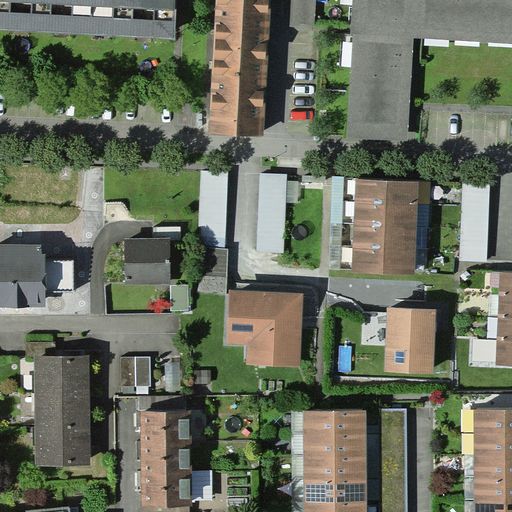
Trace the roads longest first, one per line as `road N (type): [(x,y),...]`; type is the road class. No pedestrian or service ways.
road 1 (residential): [(0,129),(511,157)]
road 2 (residential): [(179,329),(0,330)]
road 3 (unknown): [(282,145),(282,0)]
